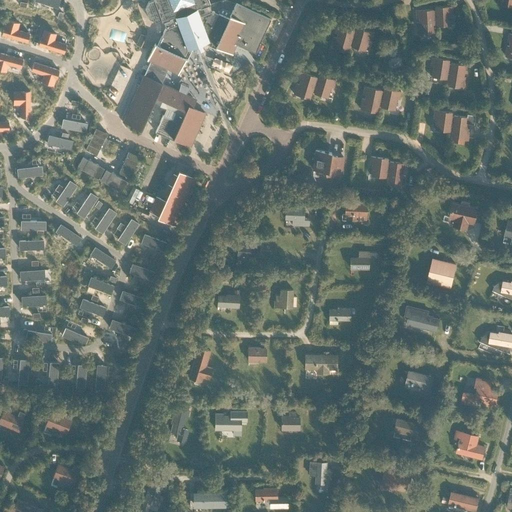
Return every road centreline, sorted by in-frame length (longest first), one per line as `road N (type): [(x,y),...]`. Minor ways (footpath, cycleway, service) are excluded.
road 1 (unclassified): [(213,192),(159,321),(97,511)]
road 2 (unclassified): [(213,192),(275,163),(283,140),(247,118)]
road 3 (unclassified): [(247,118),(301,0)]
